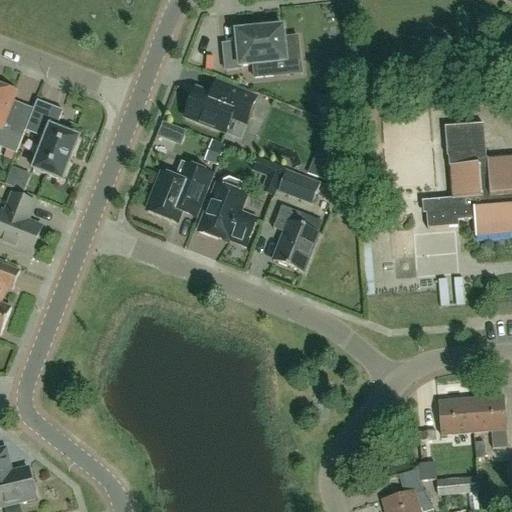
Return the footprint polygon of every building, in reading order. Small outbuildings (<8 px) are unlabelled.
[(283,29),(235,33),(236,45),(222,46),(225,72),(240,70),(240,68),(252,67),(254,80),(301,75),(298,38),(284,39),(283,29)] [(0,147),(7,150),(3,159),(12,162),(15,155),(16,155),(25,132),(33,110),(32,110),(30,114),(9,106),(14,93),(0,88),(0,147)] [(195,91),(185,119),(225,135),(230,120),(245,126),(256,99),(233,91),(228,104),(195,91)] [(33,110),(25,132),(45,140),(33,171),(62,182),(78,140),(55,131),(62,112),(36,102),(33,110)] [(392,110),(392,162),(415,162),(415,139),(427,139),(427,128),(411,128),(411,122),(428,122),(428,110),(392,110)] [(448,168),(449,168),(452,200),(437,202),(424,203),(425,212),(427,231),(458,228),(457,222),(473,221),(475,238),(511,235),(511,159),(487,161),(487,160),(486,160),(483,126),(444,129),(446,158),(447,158),(448,168)] [(331,185),(349,141),(325,131),(307,176),(331,185)] [(273,198),(278,186),(283,171),(257,161),(253,172),(268,178),(261,194),(273,198)] [(212,176),(185,166),(181,175),(175,180),(174,180),(162,175),(147,214),(175,225),(179,216),(193,222),(201,202),(212,176)] [(320,185),(286,171),(278,193),(311,206),(320,185)] [(210,204),(198,234),(217,241),(219,237),(246,248),(256,222),(239,215),(245,198),(240,196),(242,191),(240,186),(229,181),(224,183),(215,206),(210,204)] [(0,246),(29,259),(41,228),(28,223),(35,205),(11,195),(4,213),(1,212),(0,215),(0,246)] [(302,216),(281,208),(273,230),(284,234),(273,263),(303,274),(318,235),(298,227),(302,216)] [(422,243),(423,261),(434,260),(434,277),(463,276),(462,241),(422,243)] [(0,336),(0,337),(11,310),(0,305),(0,293),(2,287),(13,291),(20,274),(0,265),(0,336)] [(445,310),(468,309),(467,281),(444,283),(445,310)] [(473,435),(492,433),(494,450),(507,449),(506,440),(506,432),(503,398),(470,401),(473,435)] [(473,435),(470,401),(438,404),(441,437),(473,435)] [(427,433),(419,434),(418,435),(420,444),(428,443),(427,433)] [(476,460),(485,459),(484,444),(474,444),(476,460)] [(10,475),(4,451),(0,452),(0,508),(35,500),(28,471),(10,475)] [(470,481),(469,461),(438,463),(439,482),(470,481)] [(433,464),(419,465),(420,483),(436,482),(433,464)] [(439,491),(440,511),(468,511),(478,511),(477,488),(439,491)] [(435,511),(430,511),(428,511),(423,493),(414,496),(414,493),(381,502),(384,511),(435,511)]
